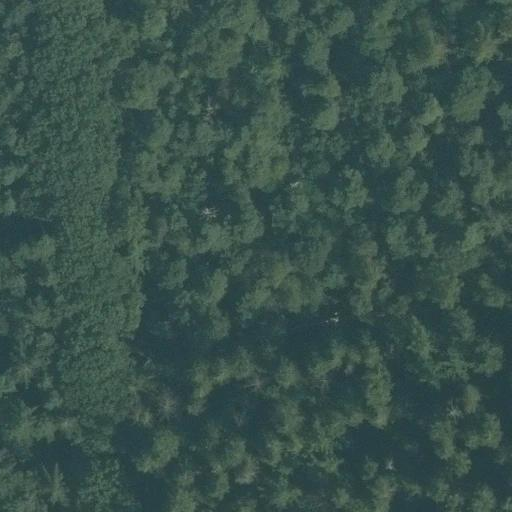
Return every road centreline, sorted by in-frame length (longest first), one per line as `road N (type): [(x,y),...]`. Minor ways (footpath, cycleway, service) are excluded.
road 1 (track): [(511,297),(201,343),(149,308),(118,272),(90,194),(0,199)]
road 2 (track): [(90,194),(68,0)]
road 3 (unknown): [(511,62),(428,11),(361,0)]
